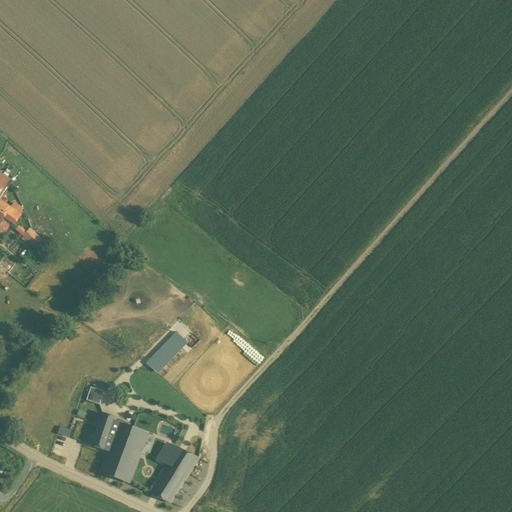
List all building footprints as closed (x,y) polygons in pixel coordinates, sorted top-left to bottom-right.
[(0,199),(12,182),(0,173),(0,199)] [(0,201),(0,231),(1,232),(5,231),(11,222),(13,224),(22,211),(21,208),(14,204),(11,209),(0,201)] [(31,229),(24,237),(38,250),(45,243),(31,229)] [(156,371),(180,346),(172,340),(148,364),(156,371)] [(87,400),(100,405),(104,392),(91,388),(87,400)] [(109,452),(119,424),(115,423),(116,419),(103,415),(93,446),(109,452)] [(119,424),(109,452),(101,473),(129,483),(147,435),(119,424)] [(71,437),(74,430),(62,426),(59,433),(71,437)] [(160,478),(150,494),(171,503),(199,459),(178,449),(160,478)]
